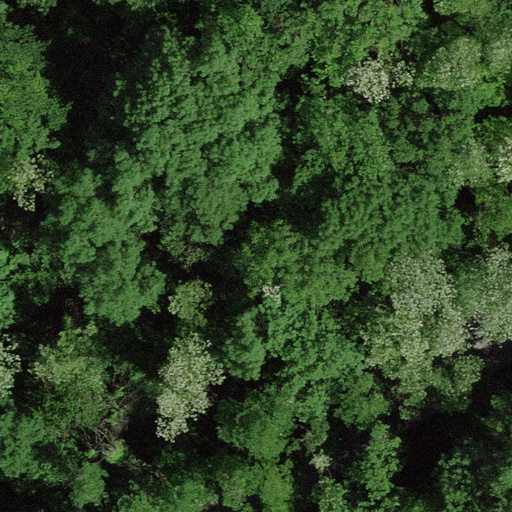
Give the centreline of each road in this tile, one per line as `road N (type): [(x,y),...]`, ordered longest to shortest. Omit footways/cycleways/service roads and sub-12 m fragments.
road 1 (track): [(503,344),(448,327),(306,351),(235,353),(196,342),(0,202)]
road 2 (unclassified): [(511,339),(261,511)]
